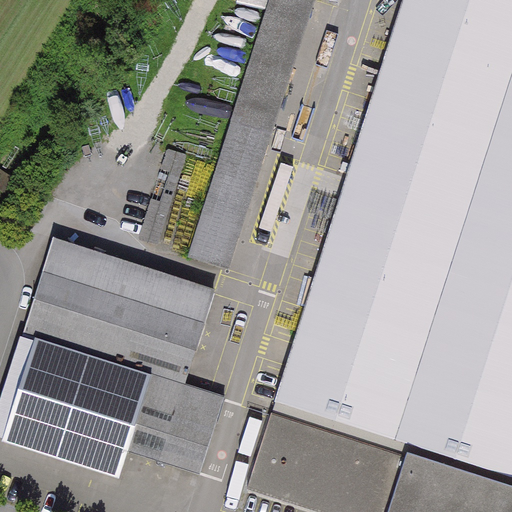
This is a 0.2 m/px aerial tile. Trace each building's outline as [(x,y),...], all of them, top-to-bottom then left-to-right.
[(267,0),(196,262),(240,274),(314,0),(267,0)] [(511,0),(407,0),(278,403),(511,476),(511,0)] [(164,173),(181,179),(189,153),(172,147),(164,173)] [(178,198),(156,192),(143,237),(165,243),(178,198)] [(217,290),(58,239),(0,417),(0,453),(119,492),(132,452),(202,475),(227,399),(185,386),(217,290)] [(307,511),(388,511),(404,463),(270,420),(246,492),(307,511)] [(511,511),(511,488),(408,455),(389,511),(511,511)]
